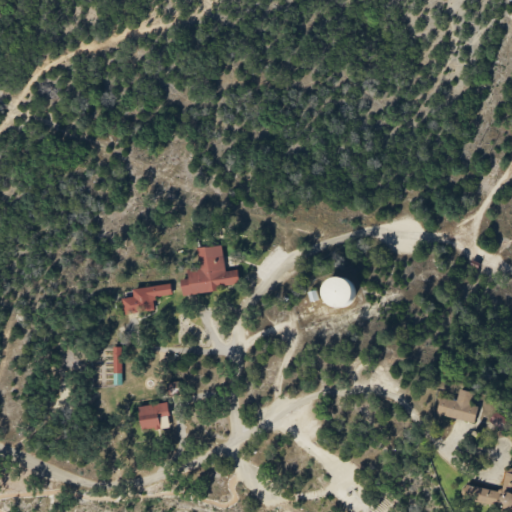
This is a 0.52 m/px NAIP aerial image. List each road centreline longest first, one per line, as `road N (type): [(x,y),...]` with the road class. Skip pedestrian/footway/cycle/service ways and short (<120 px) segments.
road 1 (residential): [(0,443),(86,478),(145,478),(231,442),(310,394),(373,387),(399,395),(434,435)]
road 2 (residential): [(442,231),(286,222),(77,133)]
road 3 (residential): [(241,436),(232,414),(239,326),(293,223)]
